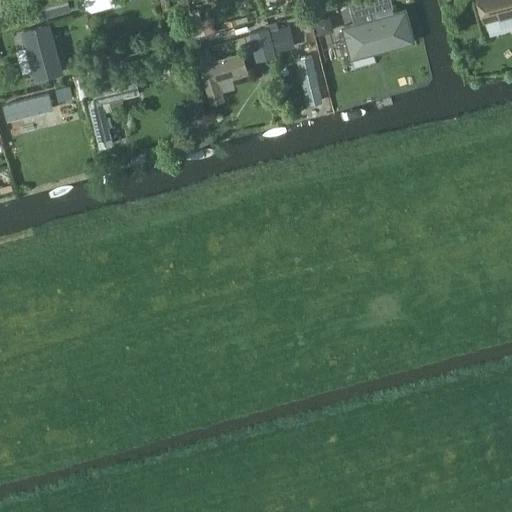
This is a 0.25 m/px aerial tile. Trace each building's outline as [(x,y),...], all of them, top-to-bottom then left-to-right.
[(71,10),(67,0),(38,0),(44,18),(71,10)] [(113,0),(98,0),(101,9),(115,5),(113,0)] [(358,0),(349,2),(353,17),(393,7),(391,0),(358,0)] [(511,0),(477,0),(484,22),(511,14),(511,0)] [(416,40),(407,8),(342,26),(351,59),(416,40)] [(195,32),(215,27),(211,13),(191,18),(195,32)] [(22,30),(35,80),(64,72),(51,22),(22,30)] [(283,27),(272,30),(277,50),(288,47),(283,27)] [(249,33),(256,61),(276,55),(269,28),(249,33)] [(225,100),(220,81),(248,73),(242,51),(212,59),(208,45),(194,49),(209,104),(225,100)] [(308,104),(322,101),(311,55),(308,56),(306,54),(302,55),(301,58),(297,59),(308,104)] [(140,92),(136,79),(98,88),(89,104),(100,146),(113,144),(106,110),(125,104),(123,97),(140,92)] [(59,101),(74,97),(70,84),(55,89),(59,101)] [(35,110),(38,122),(78,111),(74,100),(35,110)] [(203,107),(181,114),(191,148),(214,140),(203,107)]
